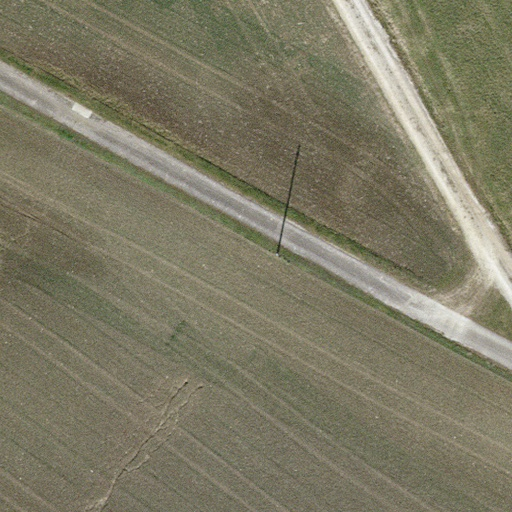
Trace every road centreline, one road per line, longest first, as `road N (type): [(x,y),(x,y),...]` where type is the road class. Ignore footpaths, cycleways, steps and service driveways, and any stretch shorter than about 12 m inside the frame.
road 1 (track): [(0,47),(511,344)]
road 2 (track): [(361,0),(511,250)]
